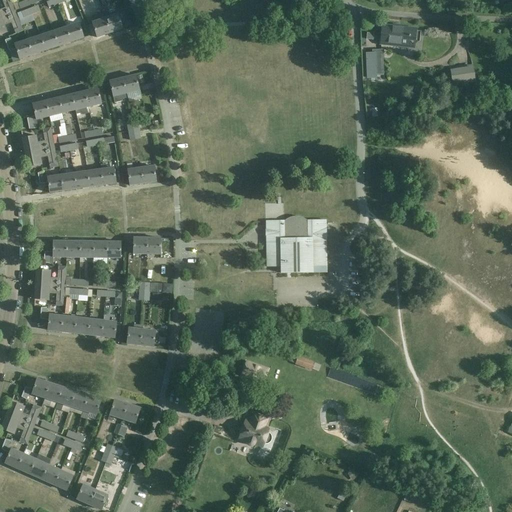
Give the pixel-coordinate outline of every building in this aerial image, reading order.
[(0,18),(15,13),(10,0),(1,0),(5,8),(0,10),(0,18)] [(17,0),(14,0),(12,1),(16,11),(29,6),(26,0),(18,3),(17,0)] [(57,5),(54,0),(51,0),(46,2),(48,9),(57,5)] [(29,9),(32,15),(40,12),(38,5),(29,9)] [(29,9),(21,12),(23,18),(32,15),(29,9)] [(15,13),(0,18),(0,34),(6,32),(3,26),(11,23),(15,34),(22,31),(15,13)] [(122,28),(117,16),(105,20),(109,33),(122,28)] [(109,33),(105,20),(92,25),(96,37),(109,33)] [(65,28),(70,42),(83,38),(78,23),(65,28)] [(409,31),(410,28),(383,25),(381,42),(393,43),(393,46),(408,47),(408,44),(414,45),(419,41),(419,32),(417,32),(409,31)] [(65,28),(53,32),(57,46),(70,42),(65,28)] [(53,32),(40,36),(45,51),(57,46),(53,32)] [(40,36),(27,41),(32,55),(45,51),(40,36)] [(14,50),(10,39),(5,40),(9,51),(14,50)] [(19,60),(32,55),(27,41),(14,45),(19,60)] [(382,50),(374,50),(374,54),(372,54),(367,54),(368,78),(376,78),(376,75),(384,75),(382,50)] [(476,83),(473,66),(450,70),(452,87),(476,83)] [(135,75),(122,79),(126,94),(139,90),(135,75)] [(126,94),(122,79),(109,82),(114,103),(122,101),(121,98),(126,97),(125,94),(126,94)] [(88,107),(89,107),(102,104),(98,89),(84,92),(88,107)] [(84,92),(71,96),(75,111),(76,114),(81,113),(81,115),(90,113),(89,107),(88,107),(84,92)] [(62,114),(75,111),(71,96),(58,99),(62,114)] [(49,117),(62,114),(58,99),(45,102),(49,117)] [(49,117),(45,102),(32,105),(34,116),(27,118),(29,129),(34,129),(38,127),(36,120),(49,117)] [(132,122),(134,131),(139,130),(139,129),(150,127),(149,123),(138,125),(138,121),(132,122)] [(70,126),(65,127),(67,142),(76,140),(75,134),(72,134),(70,126)] [(53,144),(67,142),(65,127),(59,128),(61,137),(58,137),(58,135),(52,136),(53,144)] [(25,153),(54,148),(53,144),(52,136),(50,128),(42,130),(44,141),(37,143),(35,136),(23,138),(22,138),(25,153)] [(93,130),(80,133),(81,139),(94,137),(93,130)] [(77,143),(68,145),(69,152),(78,150),(77,143)] [(69,152),(68,145),(59,147),(60,153),(69,152)] [(54,148),(25,153),(28,168),(41,165),(40,158),(47,157),(50,168),(57,167),(54,148)] [(106,164),(100,165),(101,170),(103,186),(116,184),(114,168),(107,169),(106,164)] [(155,166),(141,168),(143,183),(157,182),(155,166)] [(129,185),(143,183),(141,168),(127,170),(129,185)] [(103,186),(101,170),(87,172),(90,188),(103,186)] [(46,183),(43,171),(37,173),(39,184),(46,183)] [(87,172),(74,174),(76,189),(90,188),(87,172)] [(74,174),(61,176),(63,191),(76,189),(74,174)] [(49,193),(63,191),(61,176),(47,178),(49,193)] [(265,265),(266,265),(279,265),(279,271),(325,271),(325,239),(322,239),(322,233),(322,228),(325,228),(325,220),(306,219),(304,218),(301,216),(298,215),(295,215),(291,215),(288,216),(285,218),(283,219),(265,220),(265,228),(268,228),(268,231),(268,234),(265,234),(265,265)] [(133,254),(147,254),(147,238),(133,238),(133,254)] [(161,238),(147,238),(147,254),(161,254),(161,238)] [(66,258),(66,242),(53,242),(52,252),(44,252),(43,263),(49,264),(53,264),(53,258),(66,258)] [(66,258),(80,258),(80,242),(66,242),(66,258)] [(93,258),(93,242),(80,242),(80,258),(85,258),(85,265),(93,266),(93,258)] [(93,258),(107,258),(107,242),(93,242),(93,258)] [(107,242),(107,258),(120,258),(120,243),(107,242)] [(65,285),(66,276),(66,267),(58,267),(58,278),(50,278),(50,271),(37,270),(36,285),(65,286),(65,285)] [(145,283),(144,292),(150,292),(159,293),(159,291),(162,291),(163,284),(145,283)] [(65,289),(65,286),(36,285),(35,300),(36,300),(49,300),(49,293),(57,294),(56,305),(64,306),(65,298),(65,296),(65,289)] [(47,330),(61,332),(63,316),(49,315),(47,330)] [(74,333),(76,318),(63,316),(61,332),(74,333)] [(88,335),(89,319),(76,318),(74,333),(88,335)] [(101,336),(103,321),(89,319),(88,335),(101,336)] [(116,322),(103,321),(101,336),(115,338),(116,322)] [(127,344),(140,345),(142,330),(142,326),(134,325),(133,329),(128,328),(127,344)] [(156,331),(142,330),(140,345),(154,347),(156,331)] [(314,363),(298,357),(295,364),(312,370),(314,363)] [(267,370),(247,362),(242,375),(263,382),(267,370)] [(31,394),(45,398),(49,383),(36,379),(31,394)] [(49,383),(45,398),(51,401),(49,407),(56,409),(57,403),(62,388),(49,383)] [(30,388),(25,386),(21,397),(26,400),(30,388)] [(70,407),(75,392),(62,388),(57,403),(56,409),(62,411),(64,405),(70,407)] [(70,407),(83,411),(88,396),(75,392),(70,407)] [(88,396),(83,411),(81,418),(87,419),(89,413),(96,415),(101,400),(88,396)] [(11,401),(6,416),(34,426),(40,408),(33,405),(29,416),(22,413),(24,407),(12,402),(11,401)] [(123,420),(128,405),(115,401),(110,416),(123,420)] [(141,409),(128,405),(123,420),(136,424),(141,409)] [(245,421),(245,422),(239,438),(248,441),(248,444),(249,445),(251,446),(253,445),(254,444),(262,447),(263,444),(265,444),(268,444),(269,443),(271,441),(272,439),(272,437),(271,435),(269,433),(268,432),(269,430),(263,428),(266,419),(254,415),(251,423),(245,421)] [(27,444),(31,434),(33,427),(34,426),(6,416),(1,430),(14,434),(16,428),(23,431),(19,441),(27,444)] [(39,427),(48,430),(51,424),(42,420),(39,427)] [(59,427),(51,424),(48,430),(57,434),(59,427)] [(128,428),(121,426),(118,435),(124,437),(128,428)] [(38,429),(36,436),(45,439),(48,433),(38,429)] [(66,437),(74,440),(77,434),(68,431),(66,437)] [(77,432),(77,434),(74,440),(83,443),(85,437),(82,436),(83,434),(77,432)] [(56,436),(48,433),(45,439),(54,442),(56,436)] [(11,440),(5,439),(1,449),(6,451),(11,440)] [(71,449),(74,443),(65,439),(62,445),(71,449)] [(82,446),(74,443),(71,449),(67,460),(70,461),(72,453),(74,454),(76,451),(79,452),(82,446)] [(107,444),(104,453),(109,455),(112,446),(107,444)] [(112,446),(109,455),(114,457),(120,459),(123,450),(118,447),(117,448),(112,446)] [(23,455),(11,449),(4,463),(17,469),(23,455)] [(106,463),(109,455),(104,453),(100,461),(106,463)] [(23,455),(17,469),(29,475),(36,460),(23,455)] [(109,455),(106,463),(111,466),(111,464),(114,457),(109,455)] [(29,475),(42,480),(48,466),(36,460),(29,475)] [(48,466),(42,480),(54,486),(61,471),(60,471),(48,466)] [(62,467),(60,471),(61,471),(54,486),(67,491),(75,473),(62,467)] [(83,485),(76,499),(89,505),(95,490),(83,485)] [(108,496),(95,490),(89,505),(102,511),(108,496)]
